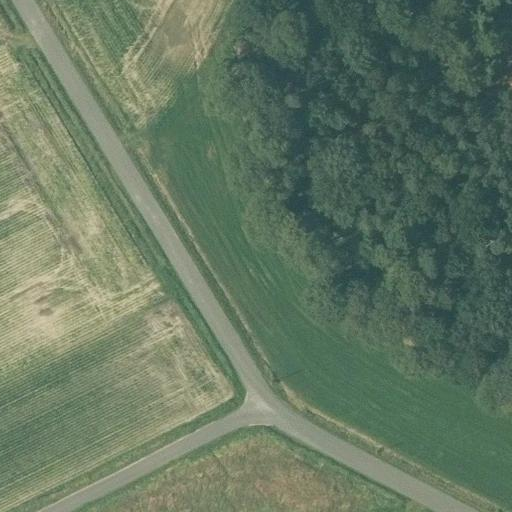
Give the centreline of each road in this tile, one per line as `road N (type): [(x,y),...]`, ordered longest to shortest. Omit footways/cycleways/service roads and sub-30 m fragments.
road 1 (unclassified): [(16,0),(264,414)]
road 2 (unclassified): [(59,511),(264,414)]
road 3 (unclassified): [(264,414),(453,511)]
